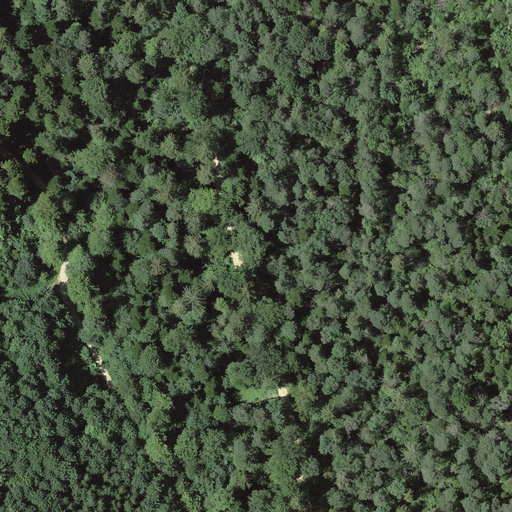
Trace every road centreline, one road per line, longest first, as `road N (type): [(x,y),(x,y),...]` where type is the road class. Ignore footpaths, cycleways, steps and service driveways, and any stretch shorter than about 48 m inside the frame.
road 1 (track): [(177,0),(308,511)]
road 2 (track): [(0,146),(61,203),(64,284),(76,322),(188,511)]
